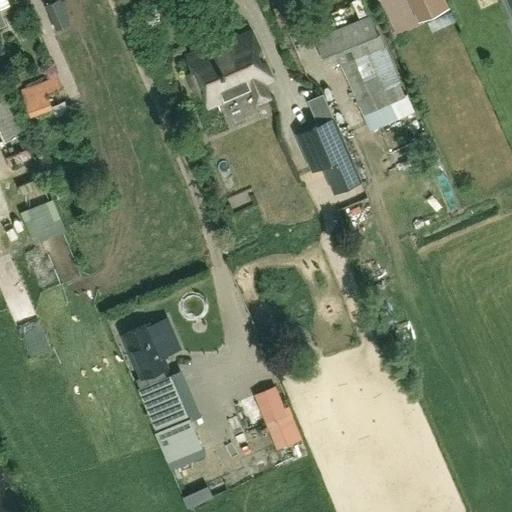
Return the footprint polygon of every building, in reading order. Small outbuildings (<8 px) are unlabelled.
[(295,0),(299,8),(313,2),(312,0),(295,0)] [(70,23),(60,1),(47,6),(57,29),(70,23)] [(379,35),(371,16),(315,38),(323,58),(328,69),(342,63),(343,64),(342,65),(364,114),(371,130),(416,111),(407,93),(406,94),(400,81),(385,47),(386,47),(380,34),(379,35)] [(186,56),(193,71),(189,74),(188,79),(193,90),(198,93),(202,92),(208,107),(249,89),(257,106),(273,98),(267,84),(275,81),(270,70),(252,30),(226,42),(227,46),(216,51),(213,44),(186,56)] [(0,73),(0,130),(6,143),(27,133),(0,73)] [(58,76),(21,90),(31,117),(53,109),(48,95),(63,89),(58,76)] [(315,170),(350,155),(334,118),(299,133),(315,170)] [(241,154),(225,158),(233,184),(248,180),(241,154)] [(431,178),(412,178),(413,190),(431,189),(431,178)] [(173,348),(185,345),(176,317),(164,321),(173,348)] [(137,379),(142,389),(141,389),(167,449),(198,436),(173,375),(164,379),(160,370),(169,366),(150,323),(124,334),(142,377),(137,379)] [(261,411),(267,425),(288,416),(283,402),(261,411)] [(288,416),(267,425),(270,434),(296,424),(292,414),(288,416)] [(181,459),(193,491),(215,483),(203,451),(181,459)] [(256,463),(260,475),(286,467),(282,455),(256,463)]
